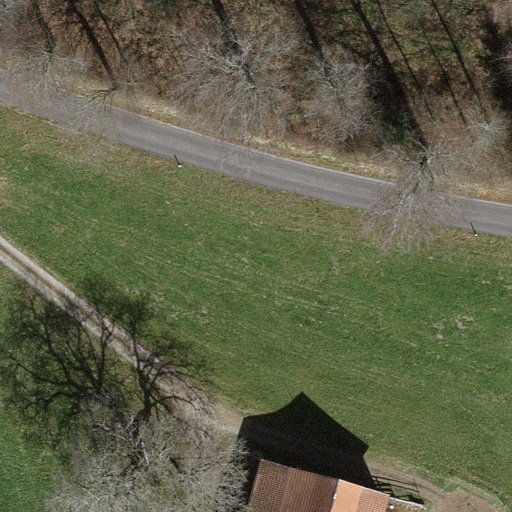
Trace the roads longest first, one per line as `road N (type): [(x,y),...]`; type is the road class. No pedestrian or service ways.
road 1 (unclassified): [(0,88),(184,149),(392,200),(511,218)]
road 2 (track): [(212,436),(0,262)]
